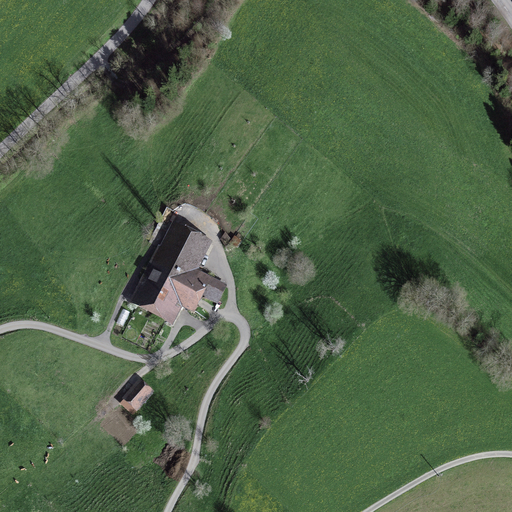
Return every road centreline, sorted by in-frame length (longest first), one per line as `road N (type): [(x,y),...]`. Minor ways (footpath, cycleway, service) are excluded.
road 1 (unclassified): [(149,0),(0,151)]
road 2 (track): [(100,56),(118,82),(130,84),(220,0)]
